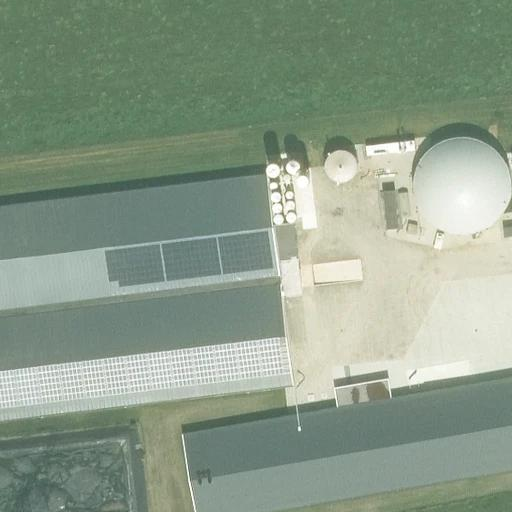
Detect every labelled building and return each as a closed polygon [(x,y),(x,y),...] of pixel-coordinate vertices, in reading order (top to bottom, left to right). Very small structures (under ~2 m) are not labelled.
[(263,153),(277,150),(273,136),(259,139),(263,153)] [(0,205),(0,418),(291,384),(282,297),(302,292),(291,220),(273,223),(265,174),(0,205)] [(367,264),(332,266),(333,287),(368,285),(367,264)] [(511,382),(192,441),(201,511),(241,511),(511,461),(511,382)] [(0,511),(30,511),(29,486),(34,486),(35,497),(49,496),(49,511),(62,511),(102,511),(100,449),(0,452),(0,511)]
